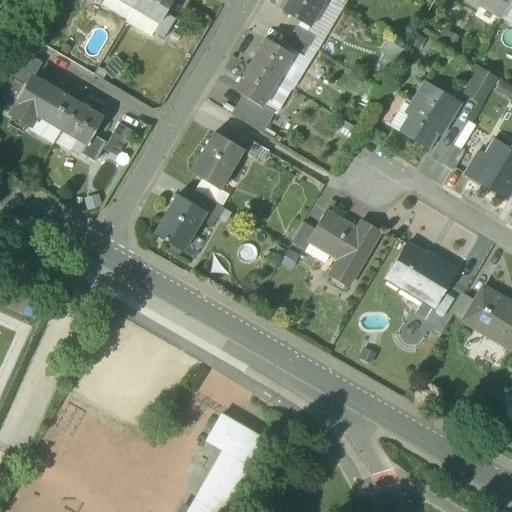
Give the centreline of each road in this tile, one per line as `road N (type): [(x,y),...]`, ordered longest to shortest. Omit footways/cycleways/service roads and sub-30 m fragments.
road 1 (unclassified): [(511,487),(97,246)]
road 2 (residential): [(97,246),(248,0)]
road 3 (residential): [(511,246),(405,180),(387,183)]
